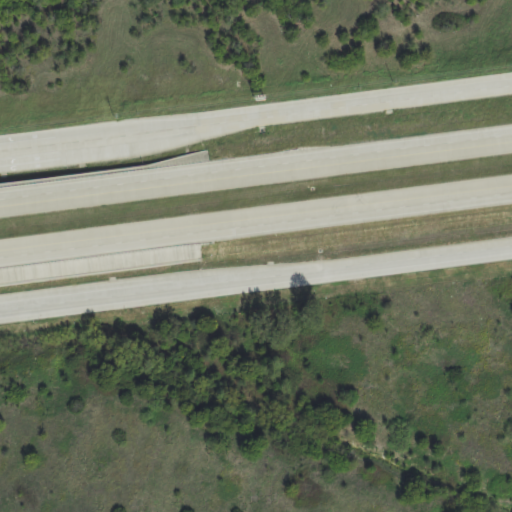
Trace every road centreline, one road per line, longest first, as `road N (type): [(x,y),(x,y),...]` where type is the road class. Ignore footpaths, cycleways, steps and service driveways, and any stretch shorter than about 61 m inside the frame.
road 1 (secondary): [(511,85),(0,154)]
road 2 (motorway): [(0,256),(511,191)]
road 3 (secondary): [(0,308),(511,245)]
road 4 (motorway): [(450,150),(0,201)]
